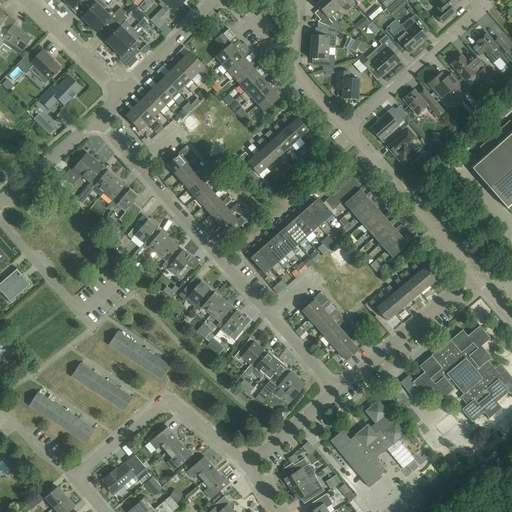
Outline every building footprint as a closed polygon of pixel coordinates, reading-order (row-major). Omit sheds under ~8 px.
[(66,0),(65,2),(72,9),(80,0),(83,0),(82,4),(85,6),(87,3),(89,0),(66,0)] [(81,18),(88,25),(104,10),(108,6),(101,0),(89,0),(87,3),(91,7),(81,18)] [(186,0),(170,0),(163,8),(151,20),(160,29),(165,24),(159,19),(166,11),(167,12),(171,8),(175,12),(186,0)] [(159,5),(163,8),(170,0),(162,0),(163,1),(159,5)] [(318,22),(325,25),(329,27),(336,20),(331,16),(337,11),(327,0),(321,0),(316,5),(325,16),(318,22)] [(327,0),(337,11),(343,6),(347,11),(355,3),(352,0),(327,0)] [(378,0),(373,0),(366,5),(371,12),(370,12),(374,18),(385,10),(378,0)] [(448,10),(458,2),(456,0),(440,0),(435,5),(439,10),(434,14),(442,24),(452,15),(448,10)] [(111,26),(125,12),(121,8),(115,14),(111,11),(108,14),(104,10),(88,25),(96,33),(107,22),(111,26)] [(112,49),(131,29),(132,29),(125,22),(130,17),(125,12),(111,26),(115,30),(105,41),(112,49)] [(401,27),(418,45),(427,37),(418,28),(423,24),(415,15),(401,27)] [(141,23),(149,32),(155,28),(147,18),(141,23)] [(5,24),(0,32),(0,42),(1,42),(3,44),(20,55),(23,50),(31,38),(13,26),(11,28),(5,24)] [(311,35),(310,47),(329,48),(329,40),(335,41),(336,30),(329,27),(325,25),(325,36),(311,35)] [(383,33),(385,35),(395,46),(396,48),(400,44),(409,53),(418,45),(401,27),(396,31),(391,26),(383,33)] [(140,46),(135,42),(140,37),(131,29),(112,49),(120,56),(131,45),(136,50),(140,46)] [(230,30),(224,34),(230,41),(235,36),(230,30)] [(486,33),(485,34),(484,33),(480,36),(481,38),(477,42),(488,55),(487,56),(493,63),(509,50),(499,39),(495,43),(486,33)] [(215,57),(221,64),(237,50),(237,49),(233,45),(239,40),(236,35),(235,36),(230,41),(228,42),(222,35),(216,40),(224,50),(215,57)] [(374,50),(379,55),(391,69),(400,61),(390,50),(395,46),(385,35),(378,42),(381,45),(374,50)] [(243,57),(243,56),(239,52),(244,47),(242,44),(237,49),(237,50),(221,64),(227,71),(243,57)] [(145,55),(151,49),(147,45),(140,51),(145,55)] [(334,67),(334,60),(334,56),(328,55),(329,48),(310,47),(309,59),(323,59),(323,70),(334,67)] [(25,56),(17,65),(26,73),(30,69),(39,79),(43,75),(48,80),(54,74),(53,73),(59,67),(49,57),(42,50),(35,58),(31,62),(25,56)] [(227,71),(233,78),(249,63),(249,62),(245,59),(249,56),(250,57),(253,54),(249,50),(243,56),(243,57),(227,71)] [(382,77),(391,69),(379,55),(374,50),(366,58),(362,54),(358,59),(368,71),(373,67),(382,77)] [(176,54),(181,59),(182,59),(197,74),(204,67),(189,52),(184,57),(179,52),(176,54)] [(461,55),(460,56),(459,55),(455,58),(456,60),(450,64),(465,81),(476,71),(478,69),(481,70),(487,77),(491,74),(473,54),(466,60),(461,55)] [(256,64),(259,61),(255,56),(249,62),(249,63),(233,78),(239,85),(255,70),(254,69),(251,65),(254,62),(256,64)] [(170,60),(175,66),(175,65),(191,80),(197,74),(182,59),(181,59),(178,63),(172,58),(170,60)] [(239,85),(245,91),(261,77),(260,76),(266,71),(267,70),(261,63),(260,64),(254,69),(255,70),(239,85)] [(175,65),(175,66),(171,69),(166,64),(163,67),(169,72),(184,87),(191,80),(175,65)] [(157,73),(162,78),(163,78),(178,93),(184,87),(169,72),(165,76),(160,71),(157,73)] [(245,91),(251,98),(267,84),(266,83),(263,79),(269,74),(266,71),(260,76),(261,77),(245,91)] [(358,98),(359,79),(349,78),(349,72),(337,71),(336,84),(343,84),(342,98),(350,99),(350,98),(358,98)] [(451,73),(446,78),(441,73),(428,84),(441,98),(447,93),(455,102),(467,91),(451,73)] [(64,105),(81,88),(69,76),(58,87),(57,85),(51,91),(49,89),(40,99),(49,108),(58,99),(64,105)] [(163,78),(162,78),(159,82),(153,77),(151,80),(156,85),(171,99),(178,93),(163,78)] [(251,98),(257,105),(273,91),(272,90),(269,86),(274,81),(272,78),(266,83),(267,84),(251,98)] [(144,86),(150,91),(165,106),(171,99),(156,85),(152,89),(147,83),(144,86)] [(279,84),(272,90),(273,91),(257,105),(263,112),(279,98),(274,93),(278,90),(279,92),(283,88),(279,84)] [(429,94),(423,87),(417,93),(414,90),(403,100),(417,115),(428,106),(433,111),(431,112),(438,119),(439,118),(445,113),(429,94)] [(138,92),(143,98),(159,112),(165,106),(150,91),(146,95),(141,90),(138,92)] [(223,99),(229,105),(234,101),(228,94),(223,99)] [(137,104),(153,118),(159,112),(143,98),(140,101),(134,96),(132,99),(137,104)] [(196,97),(190,104),(194,108),(200,101),(196,97)] [(125,105),(131,110),(146,125),(153,118),(137,104),(133,108),(128,102),(125,105)] [(235,113),(241,119),(246,114),(241,108),(235,113)] [(370,128),(381,140),(404,120),(394,108),(370,128)] [(131,110),(127,114),(122,109),(119,111),(124,117),(125,116),(140,131),(146,125),(131,110)] [(177,115),(182,119),(186,114),(182,110),(177,115)] [(281,120),(287,127),(289,126),(300,138),(308,131),(297,118),(290,125),(284,118),(281,120)] [(511,125),(508,121),(479,147),(487,156),(472,169),(508,210),(511,207),(511,208),(511,125)] [(158,124),(152,130),(156,134),(162,128),(158,124)] [(273,127),(279,134),(281,133),(292,145),(300,138),(289,126),(287,127),(282,132),(276,125),(273,127)] [(408,144),(416,137),(410,131),(407,134),(404,131),(394,140),(398,145),(390,151),(402,164),(415,153),(408,144)] [(265,135),(271,142),(272,140),(283,153),(292,145),(281,133),(279,134),(274,139),(268,132),(265,135)] [(318,138),(308,147),(316,155),(325,147),(318,138)] [(257,142),(262,149),(264,147),(275,160),(283,153),(272,140),(271,142),(266,146),(260,139),(257,142)] [(249,149),(254,156),(256,155),(267,167),(275,160),(264,147),(262,149),(257,153),(252,146),(249,149)] [(187,163),(185,161),(181,156),(187,151),(184,148),(178,153),(179,154),(166,165),(174,174),(187,163)] [(80,175),(89,182),(89,183),(97,173),(103,167),(86,153),(65,177),(73,184),(80,175)] [(256,155),(254,156),(249,161),(243,154),(240,157),(246,164),(247,163),(258,175),(267,167),(256,155)] [(174,174),(181,182),(194,170),(193,169),(188,164),(194,159),(191,156),(185,161),(187,163),(174,174)] [(199,164),(193,169),(194,170),(181,182),(189,190),(201,179),(200,177),(196,172),(202,167),(199,164)] [(115,178),(107,170),(102,177),(97,173),(89,183),(89,182),(87,185),(91,189),(93,186),(102,194),(115,178)] [(189,190),(196,199),(208,187),(207,186),(203,181),(209,176),(206,172),(200,177),(201,179),(189,190)] [(356,173),(351,177),(359,186),(363,182),(356,173)] [(351,177),(347,181),(355,190),(359,186),(351,177)] [(116,205),(124,195),(119,192),(125,185),(115,178),(102,194),(111,201),(109,204),(114,208),(116,205)] [(213,180),(207,186),(208,187),(196,199),(203,207),(216,195),(214,194),(210,189),(216,184),(213,180)] [(350,194),(355,190),(347,181),(342,185),(350,194)] [(342,185),(337,190),(345,199),(350,194),(342,185)] [(346,204),(352,211),(368,197),(367,197),(364,193),(369,188),(366,185),(361,189),(362,190),(346,204)] [(124,195),(116,205),(125,212),(119,219),(123,223),(137,207),(133,203),(138,197),(129,189),(124,196),(124,195)] [(203,207),(210,215),(223,204),(221,202),(217,197),(223,192),(220,189),(214,194),(216,195),(203,207)] [(337,190),(333,194),(341,203),(345,199),(337,190)] [(374,204),(373,203),(370,199),(375,195),(372,193),(367,197),(368,197),(352,211),(358,218),(374,204)] [(333,194),(329,198),(336,206),(341,203),(333,194)] [(228,197),(221,202),(223,204),(210,215),(217,223),(230,212),(229,210),(225,206),(231,200),(228,197)] [(311,204),(325,220),(332,213),(318,198),(313,203),(308,197),(305,200),(310,205),(311,204)] [(329,198),(324,201),(332,210),(336,206),(329,198)] [(358,218),(364,225),(380,211),(379,210),(376,206),(381,202),(378,199),(373,203),(374,204),(358,218)] [(318,226),(325,220),(311,204),(310,205),(306,209),(301,203),(299,206),(304,211),(304,210),(318,226)] [(229,228),(233,233),(234,233),(246,222),(241,217),(237,220),(232,214),(238,209),(235,205),(229,210),(230,212),(217,223),(225,232),(229,228)] [(380,211),(364,225),(369,232),(386,218),(385,217),(382,213),(386,209),(384,206),(379,210),(380,211)] [(291,211),(296,217),(298,216),(311,232),(318,226),(304,210),(304,211),(299,215),(294,209),(291,211)] [(369,232),(375,239),(391,225),(391,224),(387,220),(392,216),(390,213),(385,217),(386,218),(369,232)] [(304,237),(311,232),(298,216),(296,217),(293,221),(288,215),(285,217),(290,223),(291,222),(304,237)] [(151,234),(156,228),(147,220),(142,227),(137,223),(127,235),(132,239),(134,236),(143,243),(151,234)] [(396,220),(391,224),(391,225),(375,239),(381,245),(397,231),(393,227),(398,222),(396,220)] [(278,224),(283,229),(284,228),(298,243),(304,237),(291,222),(290,223),(286,226),(281,221),(278,224)] [(381,245),(387,252),(403,238),(403,237),(399,233),(404,229),(401,226),(397,231),(381,245)] [(291,249),(298,243),(284,228),(283,229),(279,232),(274,227),(272,229),(276,235),(277,234),(291,249)] [(157,254),(170,239),(160,231),(155,237),(151,234),(143,243),(141,246),(145,250),(148,247),(157,254)] [(270,240),(284,255),(291,249),(277,234),(276,235),(272,238),(268,233),(265,235),(269,241),(270,240)] [(407,233),(403,237),(403,238),(387,252),(393,259),(409,245),(405,240),(410,236),(407,233)] [(0,238),(0,263),(12,253),(0,238)] [(163,265),(167,268),(170,265),(177,256),(173,253),(178,246),(170,239),(157,254),(166,262),(163,265)] [(278,261),(284,255),(270,240),(269,241),(265,244),(261,239),(258,241),(263,246),(264,246),(278,261)] [(486,240),(481,245),(485,249),(490,244),(486,240)] [(251,247),(256,252),(257,252),(271,267),(278,261),(264,246),(263,246),(259,250),(254,245),(251,247)] [(175,278),(177,276),(181,279),(191,267),(187,264),(192,257),(182,250),(177,256),(170,265),(167,268),(165,271),(175,278)] [(321,257),(315,250),(309,256),(314,262),(321,257)] [(264,274),(271,267),(257,252),(256,252),(252,256),(247,251),(245,253),(249,258),(250,258),(264,274)] [(307,268),(302,263),(296,269),(300,274),(307,268)] [(414,265),(411,268),(416,274),(418,273),(428,286),(438,278),(427,265),(419,272),(414,265)] [(9,303),(31,285),(17,268),(0,282),(0,292),(9,303)] [(403,274),(408,281),(409,280),(420,293),(428,286),(418,273),(416,274),(411,268),(406,272),(403,274)] [(394,282),(400,288),(401,287),(412,300),(420,293),(409,280),(408,281),(402,285),(397,279),(394,282)] [(204,295),(205,295),(210,288),(201,281),(195,287),(191,284),(181,296),(185,300),(188,296),(197,304),(204,295)] [(386,288),(391,295),(392,294),(404,307),(412,300),(401,287),(400,288),(394,292),(389,286),(386,288)] [(171,291),(167,287),(163,292),(170,299),(178,289),(175,287),(171,291)] [(210,315),(223,299),(214,292),(208,298),(205,295),(204,295),(197,304),(194,307),(199,310),(201,307),(210,315)] [(302,311),(309,319),(321,308),(320,307),(315,302),(322,295),(320,293),(313,299),(313,300),(302,311)] [(378,295),(383,302),(384,301),(395,314),(404,307),(392,294),(391,295),(386,299),(380,293),(378,295)] [(224,326),(231,317),(227,313),(232,307),(223,299),(210,315),(219,322),(217,325),(221,329),(224,326)] [(387,321),(395,314),(384,301),(383,302),(378,306),(372,300),(369,303),(374,309),(376,308),(387,321)] [(327,302),(320,307),(321,308),(309,319),(316,327),(328,317),(327,315),(322,310),(329,304),(327,302)] [(333,309),(327,315),(328,317),(316,327),(323,335),(335,325),(334,323),(340,317),(336,313),(333,309)] [(231,317),(224,326),(233,333),(230,336),(235,340),(244,328),(240,324),(245,318),(236,310),(231,317)] [(343,321),(340,317),(334,323),(335,325),(323,335),(330,343),(342,333),(342,332),(337,326),(343,321)] [(330,343),(337,351),(349,341),(349,340),(344,335),(350,329),(348,326),(342,332),(342,333),(330,343)] [(462,330),(450,341),(449,341),(451,343),(433,358),(431,356),(419,366),(424,372),(414,381),(412,382),(421,392),(423,395),(431,388),(441,400),(454,389),(452,387),(455,384),(463,394),(460,397),(467,405),(462,410),(472,422),(484,413),(489,419),(502,408),(497,402),(508,392),(510,394),(511,392),(511,377),(499,362),(493,367),(488,361),(491,358),(481,346),(490,339),(479,326),(467,336),(462,330)] [(109,345),(122,353),(131,341),(117,332),(109,345)] [(355,334),(349,340),(349,341),(337,351),(346,361),(357,350),(351,343),(357,337),(355,334)] [(143,349),(131,341),(122,353),(135,362),(143,349)] [(258,356),(263,349),(254,342),(249,348),(244,345),(234,357),(239,360),(241,357),(250,365),(258,356)] [(135,362),(148,370),(156,358),(143,349),(135,362)] [(264,376),(277,360),(267,353),(262,359),(258,356),(250,365),(244,372),(249,376),(253,371),(254,371),(254,373),(260,378),(262,378),(260,380),(261,380),(264,376)] [(161,379),(166,370),(169,366),(156,358),(148,370),(161,379)] [(274,391),(284,377),(280,374),(285,368),(277,360),(264,376),(273,383),(266,391),(270,395),(274,390),(274,391)] [(71,377),(85,386),(94,373),(80,364),(71,377)] [(305,384),(299,379),(290,371),(284,377),(274,391),(274,394),(279,398),(282,398),(289,403),(305,384)] [(106,381),(94,373),(85,386),(98,394),(106,381)] [(408,377),(400,383),(402,385),(413,398),(421,392),(412,382),(414,381),(409,376),(408,377)] [(98,394),(110,402),(119,389),(106,381),(98,394)] [(132,398),(119,389),(110,402),(123,411),(132,398)] [(29,405),(44,415),(53,402),(38,392),(29,405)] [(376,458),(392,444),(404,434),(378,401),(365,411),(376,424),(371,429),(368,425),(350,440),(342,430),(330,441),(340,453),(341,452),(345,456),(344,457),(369,487),(381,477),(380,475),(386,470),(376,458)] [(66,411),(53,402),(44,415),(58,424),(66,411)] [(58,424),(71,433),(80,420),(66,411),(58,424)] [(495,425),(508,415),(505,411),(492,421),(495,425)] [(80,420),(71,433),(85,443),(94,429),(80,420)] [(166,452),(179,442),(167,427),(150,441),(157,450),(161,446),(166,452)] [(414,444),(418,441),(411,433),(407,437),(414,444)] [(428,434),(424,438),(447,465),(452,461),(428,434)] [(174,470),(193,454),(189,448),(186,450),(179,442),(166,452),(171,459),(167,462),(174,470)] [(126,449),(121,452),(126,458),(130,455),(126,449)] [(150,476),(145,471),(146,469),(134,455),(112,474),(111,472),(103,479),(104,481),(103,482),(113,494),(134,477),(140,485),(150,476)] [(197,475),(203,482),(216,470),(204,456),(187,472),(193,479),(197,475)] [(284,479),(290,490),(314,475),(313,473),(314,470),(312,466),(308,466),(304,459),(292,466),(296,472),(284,479)] [(216,470),(203,482),(208,487),(203,491),(210,499),(220,491),(216,486),(224,479),(216,470)] [(432,486),(442,481),(438,472),(428,477),(432,486)] [(324,491),(314,475),(290,490),(297,500),(309,493),(312,498),(324,491)] [(153,492),(161,489),(156,478),(149,480),(153,492)] [(44,498),(53,508),(66,497),(57,487),(44,498)] [(342,511),(357,501),(349,488),(333,498),(342,511)] [(169,495),(177,503),(182,494),(172,489),(169,495)] [(309,511),(328,511),(326,508),(333,504),(326,494),(314,501),(318,507),(309,511)] [(30,511),(43,500),(39,495),(27,506),(26,506),(22,510),(23,511),(28,511),(30,510),(30,511)] [(56,511),(68,511),(74,507),(66,497),(53,508),(56,511)] [(170,497),(163,502),(167,507),(161,511),(172,511),(178,507),(170,497)] [(161,511),(167,507),(163,502),(154,510),(144,499),(128,511),(161,511)] [(194,503),(185,509),(187,511),(198,511),(199,511),(194,503)]
